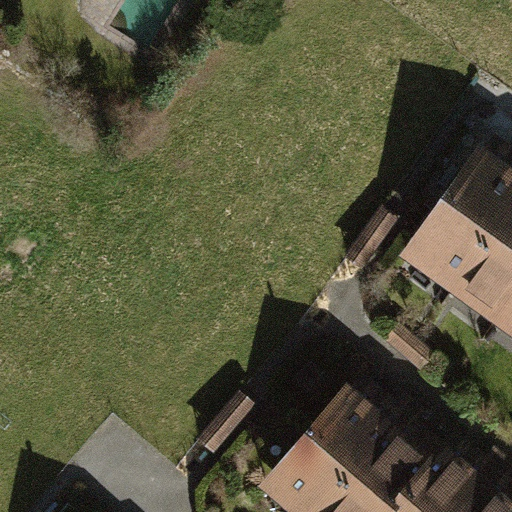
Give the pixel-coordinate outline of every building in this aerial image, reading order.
[(511,185),(483,165),(404,276),(452,310),(511,225),(511,185)] [(511,225),(452,310),(500,344),(511,326),(511,225)] [(435,353),(399,322),(386,338),(422,368),(435,353)] [(511,326),(500,344),(511,352),(511,326)] [(261,498),(277,511),(324,511),(392,432),(348,395),(261,498)] [(386,511),(421,471),(396,449),(403,441),(392,432),(324,511),(386,511)] [(461,511),(483,486),(439,449),(421,471),(386,511),(461,511)] [(511,511),(511,510),(483,486),(461,511),(511,511)]
